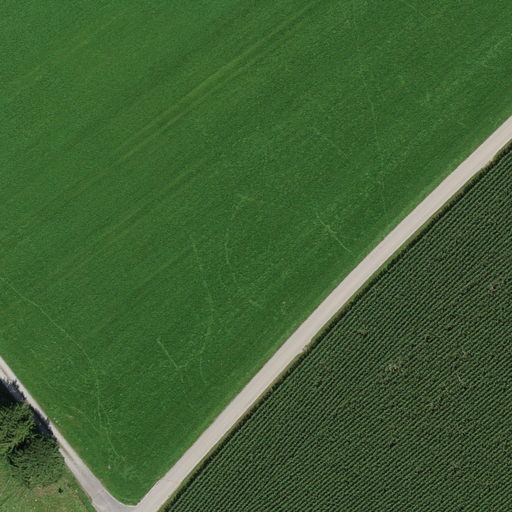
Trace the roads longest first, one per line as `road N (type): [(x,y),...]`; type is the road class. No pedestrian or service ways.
road 1 (unclassified): [(146,511),(333,303),(511,130)]
road 2 (track): [(109,511),(0,364)]
